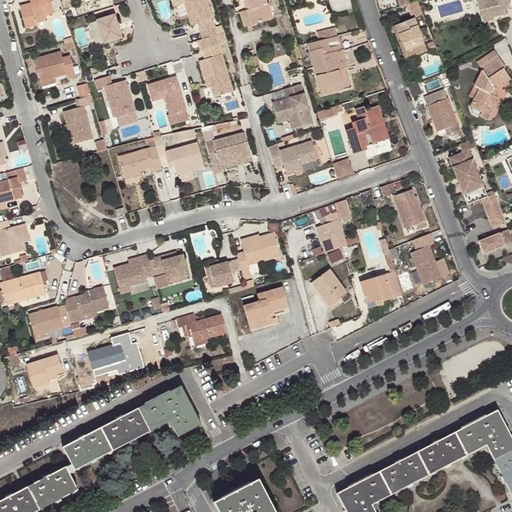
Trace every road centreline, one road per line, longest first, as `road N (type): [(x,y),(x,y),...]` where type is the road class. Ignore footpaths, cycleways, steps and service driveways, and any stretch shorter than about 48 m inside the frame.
road 1 (residential): [(0,6),(54,209),(75,240),(111,241),(217,209),(275,211),(424,157)]
road 2 (residential): [(0,472),(186,375),(227,457)]
road 3 (unclassified): [(246,391),(222,301),(68,343)]
road 4 (tertiary): [(290,425),(494,316)]
road 5 (residential): [(319,486),(500,393),(511,416)]
road 6 (unknown): [(226,0),(275,211)]
road 7 (residential): [(366,0),(424,157)]
road 8 (residential): [(424,157),(468,268),(495,294)]
